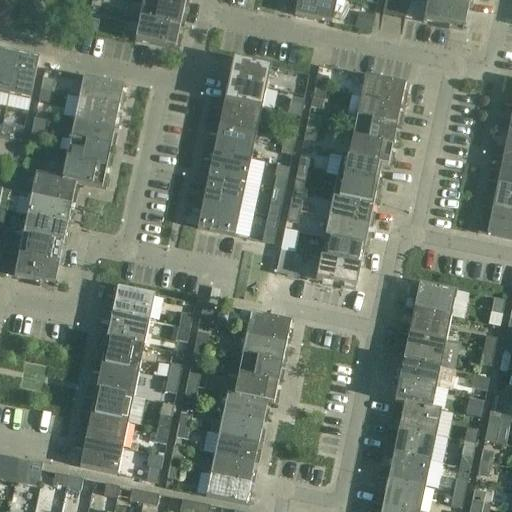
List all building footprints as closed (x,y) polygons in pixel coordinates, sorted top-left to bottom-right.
[(182,15),(183,9),(184,8),(143,0),(139,20),(179,29),(179,30),(183,30),(186,16),(182,15)] [(143,0),(184,8),(183,9),(188,10),(189,0),(143,0)] [(332,25),(336,0),(297,0),(294,17),(332,25)] [(394,18),(397,0),(385,0),(383,16),(394,18)] [(397,0),(394,18),(405,21),(409,0),(397,0)] [(427,0),(423,22),(463,30),(467,9),(468,8),(427,0)] [(467,9),(471,10),(473,0),(427,0),(468,8),(467,9)] [(375,17),(359,14),(355,30),(372,33),(375,17)] [(135,42),(162,48),(179,51),(182,37),(178,36),(179,30),(179,29),(139,20),(135,42)] [(97,34),(99,23),(88,21),(86,32),(97,34)] [(0,94),(9,96),(17,57),(18,57),(19,53),(5,50),(4,54),(0,53),(0,94)] [(9,96),(30,101),(37,68),(39,57),(25,55),(24,58),(18,57),(17,57),(9,96)] [(265,90),(270,69),(232,61),(228,82),(265,90)] [(329,79),(317,77),(315,89),(327,91),(329,79)] [(405,86),(365,77),(361,98),(400,106),(400,107),(404,108),(407,94),(403,93),(405,86)] [(121,95),(123,87),(83,78),(78,99),(119,108),(123,109),(126,96),(121,95)] [(55,82),(43,80),(41,90),(52,93),(55,82)] [(261,110),(265,90),(228,82),(224,102),(223,102),(261,110)] [(312,101),(324,103),(327,91),(315,89),(312,101)] [(37,107),(49,109),(52,93),(41,90),(37,107)] [(503,106),(511,108),(511,97),(506,96),(503,106)] [(361,98),(357,119),(396,127),(396,128),(400,129),(403,115),(399,114),(400,107),(400,106),(361,98)] [(78,99),(74,119),(115,128),(118,129),(121,116),(117,115),(119,108),(78,99)] [(224,102),(214,100),(212,110),(222,112),(218,127),(218,128),(256,135),(261,110),(223,102),(224,102)] [(511,133),(511,111),(510,124),(500,122),(498,132),(507,134),(508,133),(511,133)] [(320,120),(309,118),(306,129),(317,132),(320,120)] [(74,119),(70,140),(110,148),(110,150),(114,151),(117,137),(113,136),(115,128),(74,119)] [(394,135),(396,128),(396,127),(357,119),(352,139),(392,147),(391,148),(396,149),(399,135),(394,135)] [(46,123),(35,120),(32,132),(43,134),(46,123)] [(209,125),(209,126),(207,136),(216,137),(213,153),(251,161),(256,135),(218,128),(218,127),(209,125)] [(14,130),(2,127),(0,137),(0,138),(12,141),(14,130)] [(298,131),(287,128),(284,141),(295,144),(298,131)] [(304,141),(315,144),(317,132),(306,129),(304,141)] [(29,145),(40,147),(43,134),(32,132),(29,145)] [(493,158),(502,160),(502,159),(511,161),(511,133),(508,133),(507,134),(504,149),(495,147),(493,158)] [(352,139),(348,158),(348,159),(381,166),(381,167),(392,169),(395,156),(390,155),(391,148),(392,147),(352,139)] [(70,140),(65,160),(106,169),(106,170),(110,171),(113,157),(109,156),(110,150),(110,148),(70,140)] [(281,155),(292,158),(295,144),(284,141),(281,155)] [(204,151),(202,161),(211,163),(208,178),(208,179),(245,187),(251,161),(213,153),(204,151)] [(38,159),(27,157),(24,172),(35,174),(38,159)] [(341,157),(337,178),(377,186),(377,187),(381,188),(384,174),(380,173),(381,167),(381,166),(348,159),(348,158),(341,157)] [(312,161),(300,159),(298,170),(309,172),(312,161)] [(490,173),(487,183),(497,185),(497,184),(511,187),(511,161),(502,159),(502,160),(499,175),(490,173)] [(76,185),(81,186),(105,192),(108,178),(105,177),(106,170),(106,169),(65,160),(61,180),(61,181),(76,184),(76,185)] [(0,167),(0,179),(6,181),(8,169),(0,167)] [(295,182),(307,184),(309,172),(298,170),(295,182)] [(61,180),(36,175),(31,196),(72,205),(71,206),(75,207),(78,192),(74,191),(76,185),(76,184),(61,181),(61,180)] [(199,177),(196,187),(206,189),(203,203),(202,204),(240,212),(245,187),(208,179),(208,178),(199,177)] [(288,180),(276,178),(273,192),(285,195),(288,180)] [(337,178),(333,198),(373,206),(373,207),(376,208),(379,194),(376,193),(377,187),(377,186),(337,178)] [(511,214),(511,187),(497,184),(497,185),(494,200),(484,198),(482,209),(492,211),(492,210),(511,214)] [(270,206),(282,208),(285,195),(273,192),(270,206)] [(31,196),(27,216),(67,225),(67,226),(70,227),(74,214),(70,213),(71,206),(72,205),(31,196)] [(333,198),(328,219),(369,227),(368,228),(372,229),(375,214),(371,213),(373,207),(373,206),(333,198)] [(303,202),(291,199),(289,211),(301,213),(303,202)] [(197,231),(235,239),(240,212),(202,204),(203,203),(193,201),(191,212),(200,214),(197,231)] [(511,241),(511,214),(492,210),(492,211),(489,225),(479,223),(477,234),(511,241)] [(287,223),(299,225),(301,213),(289,211),(287,223)] [(27,216),(22,236),(63,244),(63,246),(66,247),(69,233),(65,232),(67,226),(67,225),(27,216)] [(328,219),(324,239),(364,247),(364,248),(368,249),(371,235),(367,234),(368,228),(369,227),(328,219)] [(273,246),(276,232),(265,230),(262,244),(273,246)] [(22,236),(18,258),(58,266),(58,267),(62,268),(65,254),(61,253),(63,246),(63,244),(22,236)] [(324,239),(320,259),(360,268),(360,269),(363,270),(366,255),(363,254),(364,248),(364,247),(324,239)] [(287,278),(287,274),(292,254),(294,242),(283,240),(281,252),(280,252),(275,275),(287,278)] [(287,274),(287,278),(298,280),(303,256),(292,254),(287,274)] [(13,279),(40,285),(53,287),(58,267),(58,266),(18,258),(13,279)] [(315,281),(343,287),(355,289),(360,269),(360,268),(320,259),(315,281)] [(405,299),(403,310),(413,312),(413,311),(450,319),(456,292),(418,284),(415,301),(405,299)] [(149,323),(154,296),(107,287),(105,298),(115,300),(112,314),(111,315),(149,323)] [(494,301),(489,326),(500,329),(505,303),(494,301)] [(215,308),(204,306),(201,318),(213,320),(215,308)] [(400,324),(397,336),(407,338),(407,337),(444,345),(450,319),(413,311),(413,312),(410,327),(400,324)] [(112,314),(102,313),(100,323),(110,325),(106,340),(106,341),(143,349),(149,323),(111,315),(112,314)] [(193,318),(181,315),(178,329),(190,332),(193,318)] [(250,316),(246,337),(286,345),(286,346),(290,347),(293,333),(289,332),(290,324),(250,316)] [(175,343),(187,345),(190,332),(178,329),(175,343)] [(209,337),(197,335),(195,347),(206,349),(209,337)] [(285,352),(286,346),(286,345),(246,337),(242,357),(282,365),(282,366),(286,367),(289,353),(285,352)] [(439,370),(444,345),(407,337),(407,338),(404,353),(394,351),(392,361),(402,363),(402,362),(439,370)] [(138,375),(143,349),(106,341),(106,340),(97,338),(95,349),(104,351),(101,365),(101,367),(138,375)] [(498,341),(486,338),(483,353),(495,355),(498,341)] [(193,358),(204,361),(206,349),(195,347),(193,358)] [(480,366),(492,368),(495,355),(483,353),(480,366)] [(242,357),(238,377),(278,386),(277,386),(282,387),(285,373),(280,373),(282,366),(282,365),(242,357)] [(435,391),(439,370),(402,362),(402,363),(398,383),(435,391)] [(133,400),(138,375),(101,367),(101,365),(92,363),(89,374),(99,376),(96,391),(96,392),(133,400)] [(182,369),(171,366),(167,381),(179,383),(182,369)] [(200,378),(189,376),(187,386),(198,388),(200,378)] [(238,377),(234,396),(234,398),(267,405),(277,408),(280,394),(276,393),(277,386),(278,386),(238,377)] [(488,394),(490,381),(474,378),(471,390),(488,394)] [(165,394),(176,396),(179,383),(167,381),(165,394)] [(431,410),(435,391),(398,383),(393,404),(403,406),(403,405),(431,411),(431,410)] [(495,383),(494,392),(503,394),(505,385),(495,383)] [(184,399),(195,401),(198,388),(187,386),(184,399)] [(128,425),(133,400),(96,392),(96,391),(86,389),(84,400),(93,402),(90,417),(90,418),(128,425)] [(494,394),(490,416),(498,418),(502,396),(494,394)] [(234,396),(227,395),(223,416),(263,425),(263,426),(267,427),(270,413),(266,412),(267,405),(234,398),(234,396)] [(472,402),(470,414),(481,416),(483,404),(472,402)] [(388,429),(398,431),(398,430),(435,438),(440,412),(431,410),(431,411),(403,405),(403,406),(400,421),(390,418),(388,429)] [(122,451),(128,425),(90,418),(90,417),(81,415),(79,426),(88,428),(85,442),(85,444),(122,451)] [(192,418),(181,416),(178,428),(190,430),(192,418)] [(223,416),(219,436),(259,445),(259,446),(263,447),(265,433),(261,432),(263,426),(263,425),(223,416)] [(171,420),(160,417),(157,431),(169,433),(171,420)] [(497,437),(500,425),(488,422),(486,434),(497,437)] [(176,440),(187,442),(190,430),(178,428),(176,440)] [(385,444),(383,454),(392,456),(393,455),(430,463),(435,438),(398,430),(398,431),(395,446),(385,444)] [(479,432),(467,430),(464,444),(476,447),(479,432)] [(155,445),(166,447),(169,433),(157,431),(155,445)] [(257,452),(259,446),(259,445),(219,436),(214,457),(255,465),(254,466),(258,467),(261,453),(257,452)] [(117,477),(122,451),(85,444),(85,442),(76,440),(74,451),(83,453),(80,469),(117,477)] [(461,458),(473,460),(476,447),(464,444),(461,458)] [(494,454),(483,452),(480,464),(491,466),(494,454)] [(380,469),(378,480),(387,482),(387,481),(424,489),(430,463),(393,455),(392,456),(389,471),(380,469)] [(183,459),(172,457),(170,469),(181,471),(183,459)] [(214,457),(210,477),(250,486),(250,487),(254,488),(257,474),(253,473),(254,466),(255,465),(214,457)] [(473,461),(462,458),(459,470),(471,472),(473,461)] [(7,459),(2,482),(13,484),(18,461),(7,459)] [(18,461),(13,484),(27,487),(32,464),(18,461)] [(32,464),(27,487),(38,489),(43,466),(32,464)] [(478,475),(489,478),(491,466),(480,464),(478,475)] [(149,469),(147,483),(158,485),(161,471),(149,469)] [(167,481),(179,483),(181,471),(170,469),(167,481)] [(55,476),(53,487),(67,490),(69,479),(55,476)] [(210,477),(206,499),(250,508),(253,494),(249,493),(250,487),(250,486),(210,477)] [(80,493),(83,481),(69,479),(67,490),(80,493)] [(408,511),(419,511),(424,489),(387,481),(387,482),(384,496),(375,494),(372,505),(382,507),(382,506),(408,511)] [(457,481),(454,495),(465,497),(468,483),(457,481)] [(117,501),(120,489),(106,486),(104,498),(117,501)] [(132,492),(129,503),(143,506),(145,495),(132,492)] [(485,495),(474,492),(471,505),(483,507),(485,495)] [(159,498),(145,495),(143,506),(157,509),(159,498)] [(454,495),(451,508),(462,511),(465,497),(454,495)] [(183,503),(180,511),(194,511),(196,505),(183,503)]
